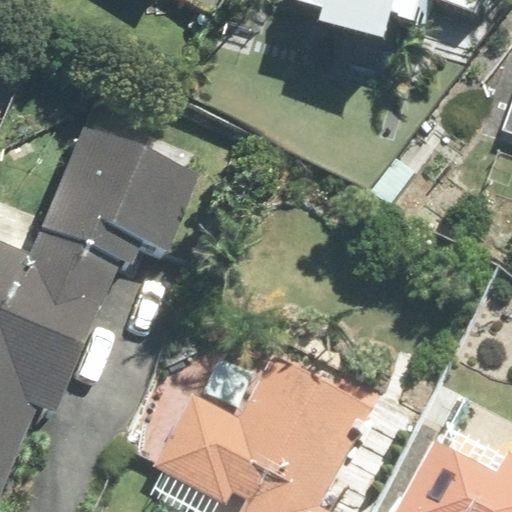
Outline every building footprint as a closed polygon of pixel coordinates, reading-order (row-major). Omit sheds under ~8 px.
[(138,0),(165,16),(174,0),(138,0)] [(336,0),(324,41),(350,52),(348,63),(415,84),(424,58),(441,62),(455,23),(488,34),(499,0),(336,0)] [(182,102),(236,121),(247,84),(195,65),(182,102)] [(0,511),(36,426),(56,434),(117,280),(131,286),(140,265),(164,275),(198,191),(80,144),(30,269),(0,256),(0,511)] [(336,511),(384,418),(281,366),(249,430),(203,406),(163,482),(225,511),(336,511)] [(446,456),(417,511),(511,511),(511,480),(508,488),(446,456)]
